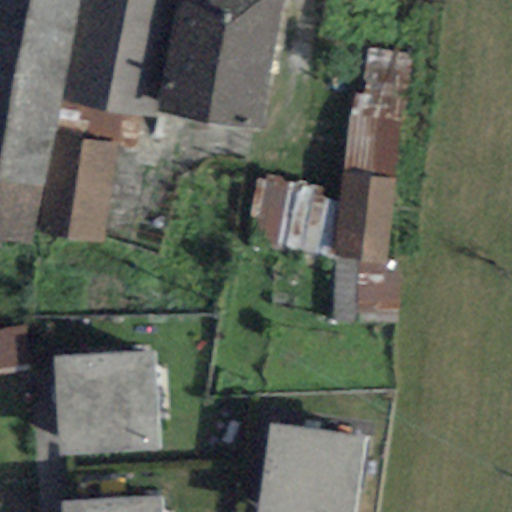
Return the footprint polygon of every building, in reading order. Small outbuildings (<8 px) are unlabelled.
[(57,87),(73,0),(0,0),(0,164),(41,172),(57,87)] [(172,0),(73,0),(57,87),(153,105),(154,95),(172,0)] [(275,0),(172,0),(154,95),(254,114),(275,0)] [(361,110),(363,165),(410,164),(408,108),(361,110)] [(401,256),(405,170),(352,168),(347,254),(401,256)] [(36,330),(0,333),(0,364),(39,361),(36,330)] [(59,351),(64,442),(155,437),(150,346),(59,351)] [(274,416),(262,508),(295,511),(348,511),(359,427),(274,416)] [(156,511),(156,490),(68,494),(68,511),(156,511)]
